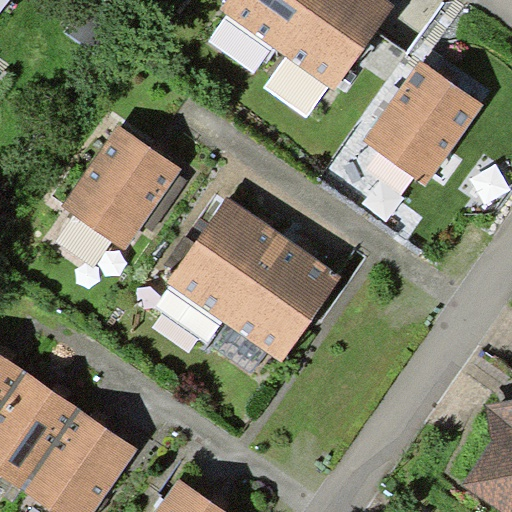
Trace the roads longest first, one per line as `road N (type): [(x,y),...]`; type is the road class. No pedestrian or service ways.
road 1 (residential): [(240,165),(477,308)]
road 2 (residential): [(91,361),(317,511)]
road 3 (residential): [(326,511),(477,308)]
